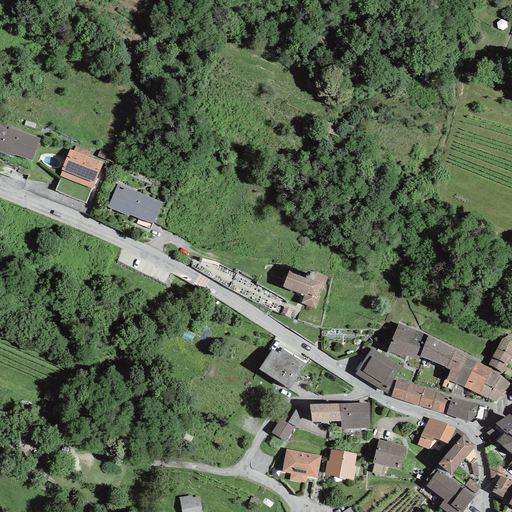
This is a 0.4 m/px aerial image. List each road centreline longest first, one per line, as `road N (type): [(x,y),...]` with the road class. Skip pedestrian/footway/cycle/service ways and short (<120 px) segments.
road 1 (track): [(246,467),(138,459),(0,413)]
road 2 (tertiary): [(209,286),(0,190)]
road 3 (unclassified): [(293,511),(288,498),(247,470),(246,452),(279,406),(352,396),(362,387)]
road 4 (unclassified): [(362,387),(209,286)]
